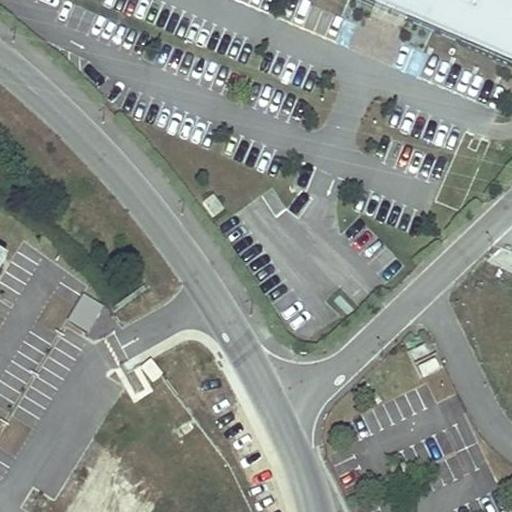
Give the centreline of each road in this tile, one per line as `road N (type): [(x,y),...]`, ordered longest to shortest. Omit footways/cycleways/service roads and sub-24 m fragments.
road 1 (unclassified): [(273,406),(184,253),(0,54)]
road 2 (unclassified): [(273,406),(351,357),(418,293)]
road 3 (unclassified): [(418,293),(476,398),(511,436)]
road 4 (unclassified): [(418,293),(511,206)]
